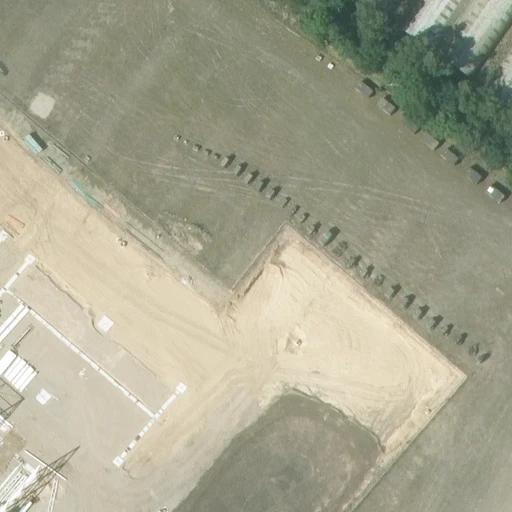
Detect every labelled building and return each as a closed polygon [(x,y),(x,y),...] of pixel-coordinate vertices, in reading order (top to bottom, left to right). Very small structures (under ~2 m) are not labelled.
[(401,0),(352,0),(385,23),(401,0)] [(511,0),(421,0),(399,33),(470,82),(511,20),(511,0)] [(511,49),(483,92),(511,112),(511,49)] [(188,376),(4,227),(0,231),(0,376),(113,468),(188,376)] [(0,442),(0,511),(8,511),(39,476),(0,442)]
